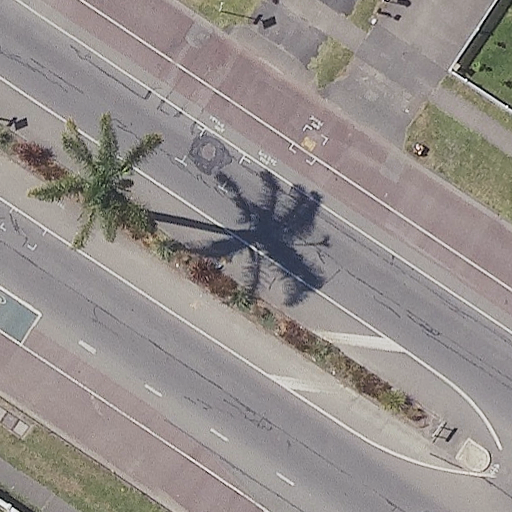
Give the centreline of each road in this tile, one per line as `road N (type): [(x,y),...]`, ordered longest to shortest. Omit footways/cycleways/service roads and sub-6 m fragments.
road 1 (secondary): [(0,37),(511,381)]
road 2 (secondary): [(410,511),(0,241)]
